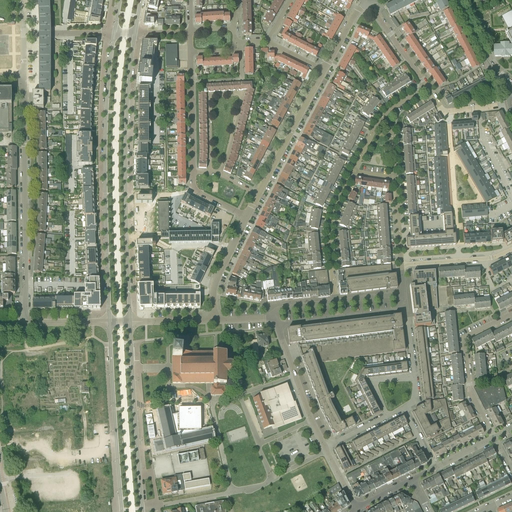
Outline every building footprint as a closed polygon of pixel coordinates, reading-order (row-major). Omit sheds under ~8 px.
[(38,0),(40,28),(51,27),(49,0),(38,0)] [(398,12),(406,8),(401,0),(398,0),(393,3),(398,12)] [(449,7),(445,0),(442,0),(435,4),(440,12),(449,7)] [(274,2),(271,7),(278,11),(281,6),(274,2)] [(297,2),(294,7),(299,11),(301,11),(302,9),(301,8),(303,5),(297,2)] [(389,16),(398,12),(393,3),(385,7),(389,16)] [(271,7),(268,12),(275,16),(278,11),(271,7)] [(294,7),(290,13),(296,16),(299,11),(294,7)] [(445,18),(446,18),(453,15),(450,9),(443,13),(444,15),(442,16),(443,19),(445,18)] [(268,12),(265,17),(272,21),(275,16),(268,12)] [(287,18),(296,23),(298,21),(295,19),(296,16),(290,13),(287,18)] [(334,21),(340,24),(343,18),(334,13),(332,16),(336,18),(334,21)] [(446,24),(446,25),(448,24),(455,20),(453,15),(446,18),(448,22),(446,23),(447,24),(446,24)] [(265,17),(262,22),(269,26),(272,21),(265,17)] [(292,23),(286,20),(283,26),(286,27),(284,30),(287,31),(288,29),(289,29),(292,23)] [(455,20),(448,24),(451,29),(458,25),(455,20)] [(331,26),(337,29),(340,24),(334,21),(331,26)] [(405,33),(411,28),(408,23),(401,28),(405,33)] [(454,34),(461,31),(458,25),(451,29),(454,34)] [(328,32),(334,35),(337,29),(331,26),(328,32)] [(40,28),(40,36),(40,38),(51,39),(51,27),(40,28)] [(359,35),(361,36),(364,30),(358,27),(353,38),(356,40),(359,35)] [(408,38),(412,36),(415,33),(414,32),(411,28),(405,33),(408,38)] [(288,43),(291,37),(286,34),(287,31),(284,30),(281,35),(284,37),(282,40),(288,43)] [(361,36),(367,38),(368,35),(370,32),(364,30),(361,36)] [(325,37),(331,40),(331,41),(334,35),(328,32),(327,34),(321,31),(319,34),(322,35),(325,37)] [(454,40),(456,39),(463,36),(461,31),(454,34),(454,36),(453,37),(455,40),(454,40)] [(511,55),(511,31),(509,33),(508,31),(507,31),(506,32),(507,34),(506,34),(511,45),(511,46),(509,46),(509,43),(501,44),(501,46),(495,46),(495,57),(502,56),(502,58),(510,57),(510,56),(511,55)] [(379,36),(376,38),(373,40),(372,41),(376,45),(382,41),(379,36)] [(405,40),(408,45),(415,40),(413,37),(412,36),(408,38),(405,40)] [(463,36),(456,39),(459,44),(466,41),(463,36)] [(288,43),(294,45),(297,39),(291,37),(288,43)] [(40,38),(40,92),(44,92),(50,92),(51,39),(40,38)] [(294,45),(299,48),(302,42),(297,39),(294,45)] [(408,45),(412,49),(418,45),(417,44),(417,43),(415,40),(408,45)] [(376,45),(379,50),(385,45),(382,41),(376,45)] [(461,49),(469,46),(466,41),(459,44),(461,49)] [(138,76),(137,79),(140,79),(139,82),(152,84),(153,75),(150,74),(150,72),(151,66),(152,62),(152,57),(153,52),(153,48),(155,48),(156,48),(157,47),(157,46),(157,43),(157,42),(156,42),(154,42),(144,42),(143,42),(142,42),(142,43),(141,46),(141,51),(140,56),(140,60),(139,65),(138,71),(138,76)] [(299,48),(305,51),(308,45),(305,44),(302,42),(299,48)] [(316,57),(319,51),(322,46),(319,44),(317,47),(316,49),(313,48),(311,54),(316,57)] [(179,61),(176,61),(176,45),(165,46),(166,68),(173,68),(179,68),(179,61)] [(311,54),(313,48),(312,47),(311,47),(308,45),(305,51),(311,54)] [(382,55),(389,50),(385,45),(379,50),(382,55)] [(415,54),(421,50),(419,46),(418,45),(412,49),(415,54)] [(347,51),(353,55),(355,52),(358,54),(360,51),(354,48),(350,46),(347,51)] [(462,55),(464,54),(471,51),(469,46),(461,49),(459,50),(461,54),(462,53),(463,54),(462,55)] [(382,55),(385,59),(392,55),(389,50),(382,55)] [(418,59),(425,54),(424,53),(423,53),(421,50),(415,54),(418,59)] [(344,57),(350,60),(353,55),(347,51),(344,57)] [(467,60),(474,56),(471,51),(464,54),(467,60)] [(421,64),(428,59),(425,55),(425,54),(418,59),(421,64)] [(385,59),(389,64),(396,60),(392,55),(385,59)] [(278,61),(278,62),(280,63),(283,65),(286,59),(281,56),(278,56),(277,59),(277,61),(278,61)] [(467,60),(469,65),(476,61),(474,56),(467,60)] [(341,63),(347,66),(350,60),(344,57),(341,63)] [(283,65),(289,68),(292,61),(286,59),(283,65)] [(425,69),(431,64),(428,59),(421,64),(425,69)] [(392,69),(399,64),(396,60),(389,64),(389,65),(390,66),(392,69)] [(289,68),(295,70),(298,64),(292,61),(289,68)] [(472,70),(475,68),(479,66),(476,61),(469,65),(470,66),(468,68),(470,71),(472,70)] [(344,71),(347,66),(341,63),(338,68),(341,70),(339,73),(342,74),(344,71)] [(295,70),(301,73),(304,67),(298,64),(295,70)] [(429,73),(435,69),(431,64),(425,69),(428,74),(429,73)] [(303,74),(301,79),(304,81),(309,70),(304,67),(301,73),(303,74)] [(432,78),(439,73),(436,68),(435,69),(429,73),(432,78)] [(352,80),(347,77),(342,74),(339,73),(336,78),(342,82),(344,83),(345,80),(350,83),(352,80)] [(432,78),(436,82),(442,78),(439,73),(432,78)] [(401,76),(406,85),(411,82),(410,79),(409,80),(405,74),(401,76)] [(402,87),(406,85),(401,76),(397,79),(402,87)] [(480,81),(483,87),(488,85),(485,78),(482,79),(480,77),(478,78),(480,81)] [(345,88),(340,85),(342,82),(336,78),(333,84),(339,87),(338,88),(344,91),(345,88)] [(436,82),(439,87),(446,82),(442,78),(436,82)] [(284,81),(299,89),(301,84),(294,81),(293,83),(285,79),(284,81)] [(398,90),(402,87),(397,79),(393,82),(398,90)] [(484,88),(483,87),(480,81),(477,83),(476,80),(474,81),(479,91),(484,88)] [(296,93),(299,89),(284,81),(283,81),(282,83),(288,86),(286,88),(289,90),(296,93)] [(474,93),(479,91),(474,81),(472,82),(473,85),(470,86),(474,93)] [(394,93),(398,90),(393,82),(389,84),(394,93)] [(246,90),(254,92),(254,90),(252,90),(252,83),(245,83),(245,90),(246,90)] [(326,89),(342,97),(343,95),(335,91),(336,88),(329,84),(326,89)] [(390,95),(394,93),(389,84),(385,87),(390,95)] [(207,92),(212,92),(212,85),(206,85),(206,87),(203,87),(203,90),(204,90),(204,93),(206,93),(207,93),(207,92)] [(469,96),(474,93),(470,86),(467,88),(466,86),(464,87),(469,96)] [(385,98),(390,95),(385,87),(381,89),(384,95),(383,96),(385,98)] [(463,98),(469,96),(464,87),(462,88),(463,90),(460,92),(463,98)] [(149,104),(148,104),(148,91),(149,91),(149,88),(138,88),(138,107),(149,107),(149,104)] [(294,98),(296,93),(289,90),(288,92),(280,88),(279,90),(278,90),(294,98)] [(0,133),(12,133),(12,90),(12,89),(0,89),(0,133)] [(342,97),(326,89),(324,93),(334,99),(336,100),(337,98),(340,99),(345,102),(346,100),(342,97)] [(292,102),(294,98),(278,90),(278,92),(283,95),(282,97),(284,98),(292,102)] [(459,101),(463,98),(460,92),(457,93),(456,91),(454,92),(459,101)] [(453,104),(459,101),(454,92),(452,93),(453,95),(450,97),(453,103),(453,104)] [(322,98),(334,105),(335,103),(335,102),(333,101),(334,99),(324,93),(322,98)] [(448,105),(453,103),(450,97),(448,93),(446,95),(447,97),(445,99),(448,105)] [(33,104),(44,104),(44,96),(33,96),(33,104)] [(369,100),(376,106),(380,101),(378,99),(377,101),(372,96),(369,100)] [(289,107),(292,102),(284,98),(283,101),(278,98),(277,100),(289,107)] [(338,107),(334,105),(322,98),(319,102),(329,108),(331,105),(333,107),(333,106),(337,108),(338,107)] [(287,111),(289,107),(277,100),(275,99),(274,101),(277,103),(276,105),(277,106),(287,111)] [(374,110),(376,106),(369,100),(366,104),(374,110)] [(317,107),(327,112),(333,116),(334,113),(328,110),(329,108),(319,102),(317,107)] [(434,112),(436,110),(431,102),(427,105),(431,111),(432,110),(434,112)] [(371,113),(374,110),(366,104),(363,107),(371,113)] [(432,113),(431,111),(427,105),(422,107),(427,114),(428,113),(430,115),(432,113)] [(285,116),(287,111),(277,106),(276,108),(273,107),(272,109),(285,116)] [(149,123),(148,123),(148,110),(149,110),(149,107),(138,107),(138,126),(149,126),(149,123)] [(315,111),(332,120),(333,118),(326,115),(327,112),(317,107),(315,111)] [(367,118),(371,113),(363,107),(360,111),(366,116),(365,117),(367,118)] [(424,115),(427,114),(422,107),(418,110),(423,118),(426,117),(424,115)] [(282,120),(285,116),(272,109),(271,111),(274,112),(273,115),(282,120)] [(422,120),(423,118),(418,110),(414,113),(418,119),(420,118),(422,120)] [(312,115),(319,119),(321,117),(330,122),(332,120),(315,111),(312,115)] [(497,112),(487,113),(488,118),(495,117),(497,121),(504,117),(501,112),(497,113),(497,112)] [(416,120),(418,119),(414,113),(410,115),(416,123),(418,122),(416,120)] [(280,124),(282,120),(273,115),(271,117),(266,114),(265,116),(280,124)] [(310,120),(327,129),(328,127),(318,122),(319,119),(312,115),(310,120)] [(413,125),(416,123),(410,115),(405,118),(407,121),(408,120),(410,124),(412,123),(413,125)] [(440,125),(443,124),(441,121),(442,121),(438,115),(436,116),(433,118),(437,124),(439,123),(440,125)] [(280,124),(265,116),(264,116),(262,121),(277,129),(280,124)] [(354,122),(363,126),(365,122),(356,117),(354,122)] [(504,117),(497,121),(500,126),(507,123),(504,117)] [(326,131),(327,129),(310,120),(307,124),(317,130),(319,127),(326,131)] [(361,130),(363,126),(354,122),(352,126),(361,130)] [(507,123),(500,126),(502,131),(505,130),(507,129),(510,128),(507,123)] [(305,128),(319,136),(321,131),(317,130),(307,124),(305,128)] [(150,142),(148,142),(148,128),(150,128),(149,126),(138,126),(138,145),(150,145),(150,142)] [(261,129),(274,136),(276,131),(266,126),(265,129),(262,127),(261,129)] [(358,134),(361,130),(352,126),(350,130),(358,134)] [(271,140),(274,136),(261,129),(260,132),(263,133),(262,135),(271,140)] [(317,137),(318,135),(305,129),(303,133),(309,137),(310,137),(312,139),(314,136),(317,137)] [(502,131),(500,132),(503,138),(510,134),(507,129),(505,130),(502,131)] [(356,139),(358,134),(350,130),(348,134),(356,139)] [(321,131),(319,136),(318,136),(322,138),(319,143),(328,147),(330,142),(333,138),(321,131)] [(354,143),(356,139),(348,134),(346,138),(354,143)] [(511,138),(510,134),(503,138),(506,143),(511,140),(511,138)] [(77,135),(77,166),(83,166),(91,166),(91,165),(91,156),(92,156),(92,151),(92,150),(92,145),(92,135),(91,135),(79,135),(77,135)] [(271,140),(262,135),(261,135),(260,138),(254,135),(254,136),(255,137),(254,137),(269,145),(271,140)] [(267,149),(269,145),(254,137),(253,139),(261,143),(259,146),(267,149)] [(298,142),(311,149),(314,143),(308,140),(307,141),(300,138),(298,142)] [(352,147),(354,143),(346,138),(344,142),(352,147)] [(315,151),(311,149),(298,142),(295,147),(306,152),(307,150),(314,153),(315,151)] [(341,147),(350,151),(352,147),(344,142),(341,147)] [(453,149),(453,150),(453,153),(455,152),(456,151),(458,154),(468,148),(465,143),(453,149)] [(264,154),(267,149),(259,146),(258,148),(251,144),(250,146),(254,149),(264,154)] [(293,151),(309,160),(310,158),(304,155),(306,152),(295,147),(293,151)] [(341,147),(339,151),(348,156),(350,151),(341,147)] [(262,158),(264,154),(254,149),(253,151),(248,148),(247,150),(247,151),(262,158)] [(468,148),(458,154),(461,160),(471,154),(468,148)] [(260,163),(262,158),(247,151),(246,152),(249,154),(247,156),(250,158),(260,163)] [(309,159),(309,160),(293,151),(291,156),(298,160),(305,163),(306,160),(308,161),(309,159)] [(471,154),(461,160),(465,165),(474,159),(471,154)] [(288,160),(303,168),(305,166),(298,163),(297,162),(298,160),(291,156),(288,160)] [(334,161),(343,165),(345,161),(339,157),(339,158),(337,156),(334,161)] [(258,167),(260,163),(250,158),(249,160),(246,158),(245,160),(258,167)] [(255,172),(258,167),(245,160),(241,159),(241,161),(246,164),(245,167),(255,172)] [(474,159),(465,165),(468,170),(478,165),(474,159)] [(302,170),(303,168),(288,160),(286,165),(295,169),(296,167),(302,170)] [(341,169),(343,165),(334,161),(332,165),(341,169)] [(284,169),(300,177),(301,175),(294,172),(295,169),(286,165),(284,169)] [(339,174),(341,169),(332,165),(330,169),(339,174)] [(478,165),(468,170),(471,176),(481,170),(478,165)] [(224,171),(231,174),(233,170),(226,166),(224,171)] [(253,176),(255,172),(245,167),(244,169),(239,166),(239,169),(253,176)] [(253,176),(239,169),(237,177),(240,178),(243,171),(244,172),(243,174),(245,174),(243,177),(251,181),(253,176)] [(299,179),(300,177),(284,169),(281,174),(291,178),(292,176),(299,179)] [(337,178),(339,174),(330,169),(328,173),(337,178)] [(481,170),(471,176),(474,181),(484,176),(481,170)] [(335,182),(337,178),(328,173),(326,178),(335,182)] [(279,178),(292,185),(293,182),(290,181),(292,179),(291,178),(281,174),(279,178)] [(484,176),(474,181),(477,187),(487,181),(484,176)] [(277,183),(284,186),(284,187),(284,186),(289,189),(290,189),(292,186),(292,187),(293,185),(292,185),(279,178),(277,183)] [(333,186),(335,182),(326,178),(324,182),(333,186)] [(487,181),(477,187),(481,192),(490,186),(487,181)] [(330,191),(333,186),(324,182),(321,186),(330,191)] [(273,190),(286,196),(288,192),(283,189),(283,188),(282,189),(276,185),(273,190)] [(328,195),(330,191),(321,186),(319,190),(328,195)] [(490,186),(481,192),(484,198),(494,192),(490,186)] [(287,197),(286,196),(273,190),(271,194),(285,201),(287,197)] [(326,199),(328,195),(319,190),(317,195),(326,199)] [(348,199),(354,202),(357,195),(352,192),(348,199)] [(494,192),(484,198),(487,203),(486,203),(487,204),(497,198),(494,192)] [(269,199),(282,205),(287,208),(289,203),(285,201),(271,194),(269,199)] [(185,195),(182,200),(181,201),(181,202),(180,204),(182,204),(184,206),(185,206),(190,197),(185,195)] [(315,199),(324,203),(326,199),(317,195),(315,199)] [(190,208),(195,199),(190,197),(185,206),(186,207),(189,208),(190,208)] [(497,207),(509,201),(508,198),(495,204),(497,207)] [(195,211),(199,202),(195,199),(190,208),(191,209),(194,210),(195,211)] [(269,199),(267,203),(264,208),(272,211),(277,214),(280,210),(282,205),(269,199)] [(316,205),(316,204),(322,208),(324,203),(315,199),(313,203),(315,204),(316,205)] [(218,243),(219,243),(219,237),(219,233),(219,224),(218,224),(211,224),(211,232),(169,233),(169,204),(170,203),(167,203),(167,200),(159,200),(159,203),(156,203),(156,204),(158,204),(158,231),(158,233),(157,233),(157,234),(161,234),(161,239),(169,239),(169,244),(170,244),(211,243),(212,243),(218,243)] [(200,213),(204,204),(199,202),(195,211),(196,211),(199,213),(200,213)] [(346,208),(356,211),(358,207),(348,203),(346,208)] [(205,216),(209,207),(204,204),(200,213),(201,214),(204,215),(205,216)] [(210,217),(214,209),(209,207),(205,216),(206,216),(208,218),(210,218),(210,217)] [(262,212),(279,221),(280,219),(270,214),(272,211),(264,208),(262,212)] [(277,225),(279,221),(262,212),(260,217),(272,223),(277,225)] [(343,216),(352,220),(354,216),(345,212),(343,216)] [(451,215),(443,215),(444,224),(445,232),(446,232),(447,235),(441,235),(434,236),(427,236),(420,237),(419,237),(419,235),(419,224),(418,216),(409,216),(409,225),(410,237),(413,237),(414,248),(421,247),(428,247),(435,246),(442,246),(449,245),(456,245),(455,234),(453,234),(453,232),(453,223),(452,214),(451,215)] [(257,221),(270,228),(272,225),(271,225),(272,223),(260,217),(257,221)] [(269,230),(270,228),(257,221),(255,226),(262,229),(262,230),(263,229),(265,231),(267,229),(269,230)] [(339,225),(349,229),(350,224),(341,221),(339,225)] [(315,231),(318,231),(319,225),(309,223),(308,228),(306,228),(305,231),(312,232),(315,232),(315,231)] [(252,233),(265,239),(267,235),(261,232),(254,228),(252,233)] [(490,231),(490,234),(491,243),(503,242),(502,240),(504,240),(505,241),(505,242),(506,245),(510,243),(511,243),(511,242),(511,230),(511,229),(507,231),(507,232),(505,233),(502,234),(502,231),(502,230),(497,231),(495,231),(490,231)] [(86,232),(85,232),(85,237),(90,237),(90,241),(95,241),(95,239),(95,237),(95,236),(95,235),(95,232),(86,233),(86,232)] [(264,242),(265,239),(252,233),(250,237),(260,243),(261,243),(262,241),(264,242)] [(85,241),(84,241),(84,246),(95,246),(95,242),(95,241),(90,241),(90,237),(85,237),(85,238),(85,239),(85,241)] [(247,242),(263,250),(264,250),(265,248),(259,245),(260,243),(250,237),(247,242)] [(262,252),(263,250),(247,242),(245,247),(252,250),(254,248),(262,252)] [(243,251),(261,260),(263,258),(260,256),(260,257),(251,253),(252,250),(245,247),(243,251)] [(203,254),(212,258),(213,258),(215,253),(212,252),(214,248),(206,248),(203,254)] [(260,262),(261,260),(243,251),(241,256),(252,261),(253,259),(260,262)] [(201,258),(210,263),(212,258),(203,254),(201,258)] [(238,260),(251,266),(254,262),(252,261),(241,256),(238,260)] [(201,258),(198,263),(208,267),(210,263),(201,258)] [(504,261),(503,261),(507,269),(508,269),(511,266),(508,258),(506,260),(506,259),(506,260),(504,261)] [(254,271),(256,268),(251,266),(238,260),(236,265),(247,270),(248,267),(254,271)] [(501,262),(498,263),(503,271),(507,269),(503,261),(501,262)] [(198,263),(196,267),(206,271),(208,267),(198,263)] [(496,264),(494,266),(498,274),(503,271),(498,263),(496,264)] [(247,275),(248,273),(247,273),(248,270),(247,270),(236,265),(234,269),(247,275)] [(397,288),(397,283),(396,275),(391,275),(391,265),(344,269),(345,276),(346,283),(347,293),(347,292),(350,291),(350,294),(351,294),(357,293),(358,293),(364,292),(365,292),(371,291),(372,291),(378,290),(379,291),(379,290),(386,289),(386,290),(386,287),(389,286),(389,289),(397,288)] [(281,300),(280,290),(280,287),(279,287),(277,266),(271,268),(272,271),(272,275),(274,292),(275,301),(281,300)] [(491,267),(489,268),(493,276),(498,274),(494,266),(493,266),(491,267)] [(196,267),(194,271),(204,276),(206,271),(196,267)] [(261,274),(261,277),(272,271),(271,268),(271,267),(261,273),(261,274)] [(246,277),(247,275),(234,269),(232,274),(242,279),(243,277),(244,276),(246,277)] [(330,297),(329,287),(327,270),(322,271),(315,272),(317,297),(319,297),(320,298),(330,297)] [(194,271),(192,276),(201,280),(204,276),(194,271)] [(437,310),(437,307),(435,271),(413,273),(414,286),(409,287),(413,314),(415,314),(416,317),(414,317),(415,328),(435,325),(433,310),(437,310)] [(310,298),(317,297),(315,272),(308,272),(309,281),(308,281),(310,298)] [(15,288),(15,281),(15,275),(6,275),(2,275),(2,282),(2,288),(2,294),(3,294),(3,297),(0,296),(0,309),(3,309),(3,308),(12,308),(12,294),(15,294),(15,288)] [(268,302),(275,301),(274,292),(272,275),(270,275),(270,276),(270,281),(262,282),(262,288),(263,294),(267,294),(268,302)] [(199,284),(201,280),(192,276),(190,280),(199,284)] [(242,287),(243,284),(243,282),(237,281),(236,281),(237,279),(231,276),(229,279),(227,287),(235,288),(236,287),(236,285),(242,287)] [(85,295),(74,295),(75,298),(75,309),(99,309),(98,279),(87,279),(85,279),(85,295)] [(281,300),(293,299),(292,289),(291,280),(285,280),(286,289),(280,290),(281,300)] [(302,299),(310,298),(308,281),(304,281),(304,282),(301,283),(300,283),(302,299)] [(293,300),(298,299),(302,299),(300,283),(297,284),(298,289),(297,289),(292,289),(293,299),(293,300)] [(347,294),(347,293),(346,283),(339,284),(340,295),(347,294)] [(240,297),(248,299),(250,289),(246,288),(246,285),(243,284),(242,287),(240,297)] [(139,286),(138,286),(139,307),(140,308),(139,308),(141,310),(141,311),(143,311),(144,309),(149,308),(153,308),(153,309),(155,310),(156,309),(158,310),(159,309),(160,309),(160,308),(167,308),(168,309),(170,308),(173,308),(174,309),(176,308),(179,308),(180,309),(182,308),(185,308),(186,309),(188,308),(191,308),(192,309),(194,308),(197,308),(198,309),(200,308),(200,296),(161,297),(157,297),(151,297),(151,296),(151,285),(150,285),(139,286)] [(226,295),(236,297),(237,289),(235,289),(236,287),(235,288),(227,287),(226,295)] [(263,294),(262,288),(256,287),(253,300),(260,301),(260,298),(264,298),(263,294)] [(505,308),(509,306),(505,297),(500,299),(505,308)] [(500,310),(505,308),(500,299),(495,302),(500,310)] [(301,358),(312,355),(314,354),(319,353),(322,362),(350,359),(350,357),(405,351),(400,315),(393,316),(393,319),(390,320),(390,317),(389,317),(383,318),(382,318),(375,319),(375,318),(375,319),(368,320),(368,319),(367,319),(367,320),(361,321),(361,320),(360,320),(360,321),(354,321),(353,321),(347,322),(346,322),(340,323),(339,323),(332,324),(325,325),(318,326),(318,325),(318,326),(311,327),(311,326),(310,326),(310,327),(304,328),(304,327),(303,327),(304,330),(300,330),(300,328),(287,329),(289,345),(296,344),(301,358)] [(506,338),(511,336),(506,327),(501,329),(506,338)] [(501,340),(506,338),(501,329),(497,331),(501,340)] [(497,342),(492,333),(491,330),(486,333),(491,342),(495,339),(497,343),(497,342)] [(497,342),(501,340),(497,331),(492,333),(497,342)] [(486,344),(491,342),(486,333),(481,335),(486,344)] [(252,341),(252,343),(254,361),(260,360),(258,348),(268,347),(267,341),(267,335),(257,337),(257,340),(252,341)] [(481,346),(486,344),(481,335),(477,337),(481,346)] [(477,349),(481,346),(477,337),(472,340),(474,343),(477,349)] [(172,372),(172,383),(172,384),(185,384),(206,383),(213,383),(213,387),(211,387),(211,395),(225,395),(225,388),(226,388),(226,384),(226,378),(226,375),(229,375),(229,373),(232,373),(233,373),(234,371),(235,369),(235,366),(235,364),(233,362),(231,362),(227,362),(227,352),(226,352),(218,352),(218,349),(217,349),(214,349),(214,352),(192,352),(189,352),(185,352),(183,351),(183,347),(173,346),(172,356),(172,364),(172,372)] [(304,365),(314,362),(312,355),(301,358),(304,365)] [(266,369),(278,365),(276,360),(272,362),(270,363),(269,360),(263,362),(266,369)] [(306,372),(317,369),(314,362),(304,365),(306,372)] [(270,373),(279,370),(278,365),(266,369),(268,374),(270,373)] [(365,378),(368,377),(367,368),(361,368),(359,374),(365,378)] [(309,379),(319,376),(317,369),(306,372),(309,379)] [(279,370),(270,373),(272,378),(277,376),(281,375),(279,370)] [(312,386),(322,383),(319,376),(309,379),(312,386)] [(357,386),(366,382),(364,379),(358,376),(355,381),(357,386)] [(360,391),(369,386),(367,382),(366,383),(366,382),(357,386),(360,391)] [(314,393),(324,390),(322,383),(312,386),(314,393)] [(273,429),(301,419),(296,406),(294,406),(287,384),(265,392),(265,394),(253,399),(264,429),(272,426),(273,429)] [(362,396),(371,391),(369,386),(360,391),(362,396)] [(485,411),(487,410),(507,400),(503,386),(474,388),(485,411)] [(317,401),(327,398),(324,390),(314,393),(317,401)] [(365,401),(374,396),(371,391),(362,396),(365,401)] [(367,406),(377,401),(374,396),(365,401),(367,406)] [(320,409),(327,405),(329,404),(327,398),(317,401),(320,409)] [(449,418),(447,419),(430,427),(424,416),(442,407),(439,402),(438,402),(437,400),(424,402),(424,404),(415,409),(416,411),(412,413),(416,420),(417,420),(419,425),(419,426),(420,426),(423,431),(422,431),(426,439),(429,437),(430,439),(442,433),(441,430),(443,429),(445,431),(451,428),(449,424),(450,423),(449,418)] [(370,411),(379,406),(377,401),(367,406),(370,411)] [(464,409),(467,407),(465,402),(457,406),(460,412),(465,410),(464,409)] [(323,415),(332,410),(329,404),(320,409),(323,415)] [(373,416),(382,412),(379,406),(370,411),(373,416)] [(465,416),(472,412),(470,406),(467,407),(464,409),(465,410),(460,412),(459,412),(462,418),(465,416)] [(172,408),(158,411),(164,440),(161,441),(163,451),(166,450),(167,451),(181,447),(182,447),(213,440),(214,440),(211,429),(180,436),(179,436),(174,416),(172,408)] [(491,417),(499,413),(496,408),(488,412),(491,417)] [(326,422),(336,417),(332,410),(323,415),(326,422)] [(465,416),(467,422),(469,421),(475,417),(472,412),(465,416)] [(494,423),(501,419),(499,413),(491,417),(494,423)] [(398,419),(403,428),(408,425),(403,416),(398,419)] [(330,429),(339,424),(336,417),(326,422),(330,429)] [(355,425),(352,418),(346,421),(350,428),(355,425)] [(398,430),(403,428),(398,419),(393,421),(398,430)] [(504,424),(501,419),(494,423),(497,428),(504,424)] [(345,431),(350,428),(346,421),(342,423),(341,424),(345,431)] [(392,433),(398,430),(393,421),(388,424),(392,433)] [(334,436),(345,431),(341,424),(340,424),(339,424),(330,429),(334,436)] [(387,436),(392,433),(388,424),(383,426),(387,436)] [(382,438),(387,436),(383,426),(378,429),(382,438)] [(484,433),(483,432),(480,426),(475,428),(479,436),(484,433)] [(473,439),(479,436),(475,428),(469,431),(473,439)] [(377,441),(382,438),(378,429),(372,432),(377,441)] [(468,442),(473,439),(469,431),(464,434),(468,442)] [(372,443),(377,441),(372,432),(367,434),(372,443)] [(367,446),(372,443),(367,434),(362,437),(367,446)] [(463,444),(468,442),(464,434),(459,437),(463,444)] [(462,444),(463,444),(459,437),(458,435),(452,438),(456,446),(462,443),(462,444)] [(362,449),(367,446),(362,437),(357,439),(362,449)] [(451,449),(456,446),(452,438),(447,441),(451,449)] [(357,451),(362,449),(357,439),(352,442),(352,443),(354,447),(356,450),(357,451)] [(446,451),(451,449),(447,441),(441,444),(442,445),(446,453),(447,452),(446,451)] [(511,445),(510,441),(503,444),(506,451),(507,450),(507,451),(507,453),(508,456),(509,456),(511,454),(511,452),(511,451),(511,450),(511,445)] [(421,467),(425,465),(426,461),(421,451),(417,453),(415,448),(418,446),(417,443),(409,444),(421,467)] [(415,470),(421,467),(409,444),(403,447),(415,470)] [(441,455),(446,453),(442,445),(437,448),(441,455)] [(336,456),(345,451),(342,446),(339,448),(333,451),(336,456)] [(409,473),(415,470),(403,447),(398,450),(409,473)] [(435,458),(441,455),(437,448),(431,450),(435,458)] [(493,456),(496,454),(493,448),(488,450),(492,460),(495,458),(493,456)] [(400,477),(409,473),(398,450),(389,454),(400,477)] [(490,461),(492,460),(488,450),(483,453),(483,454),(486,460),(489,458),(490,461)] [(345,451),(336,456),(339,461),(348,456),(345,451)] [(392,481),(400,477),(389,454),(381,458),(392,481)] [(479,456),(483,465),(488,463),(486,460),(483,454),(479,456)] [(348,456),(339,461),(341,466),(350,461),(348,456)] [(479,467),(483,465),(479,456),(475,459),(479,467)] [(387,484),(392,481),(381,458),(375,461),(387,484)] [(475,470),(479,467),(475,459),(470,461),(475,470)] [(350,461),(341,466),(344,471),(347,470),(353,467),(350,461)] [(381,487),(387,484),(375,461),(369,464),(381,487)] [(470,472),(475,470),(470,461),(466,463),(470,472)] [(466,474),(470,472),(466,463),(461,466),(466,474)] [(375,490),(381,487),(369,464),(364,467),(375,490)] [(461,477),(466,474),(461,466),(457,468),(461,477)] [(370,493),(375,490),(364,467),(359,470),(362,476),(365,483),(370,493)] [(456,479),(461,477),(457,468),(452,470),(455,476),(456,479)] [(452,477),(455,476),(452,470),(452,469),(447,471),(451,481),(453,479),(452,477)] [(362,476),(359,470),(352,473),(355,480),(356,479),(362,476)] [(448,479),(449,482),(448,482),(450,486),(451,488),(452,488),(451,485),(453,484),(451,481),(447,471),(441,474),(445,481),(448,479)] [(190,473),(182,475),(183,480),(184,482),(191,480),(190,473)] [(359,498),(363,496),(358,486),(356,482),(355,480),(352,473),(346,477),(356,497),(359,498)] [(175,479),(169,480),(170,486),(171,492),(171,494),(172,494),(177,493),(178,492),(178,491),(184,490),(182,481),(181,475),(180,475),(175,476),(174,476),(175,479)] [(434,478),(438,487),(441,486),(444,484),(440,475),(434,478)] [(438,501),(444,498),(438,487),(434,478),(428,481),(435,496),(438,501)] [(503,480),(506,487),(511,484),(508,478),(503,480)] [(209,479),(184,483),(185,490),(202,487),(210,486),(209,479)] [(500,489),(506,487),(503,480),(497,483),(500,489)] [(434,496),(435,496),(428,481),(422,484),(421,485),(427,496),(427,495),(429,494),(431,496),(433,495),(434,496)] [(370,493),(365,483),(362,485),(361,484),(358,486),(363,496),(370,493)] [(495,492),(500,489),(497,483),(492,485),(495,492)] [(334,500),(342,510),(344,509),(347,507),(348,504),(346,501),(347,501),(343,493),(338,484),(328,490),(334,500)] [(484,497),(490,494),(487,488),(484,484),(479,486),(481,489),(480,489),(481,491),(484,497)] [(490,494),(495,492),(492,485),(487,488),(490,494)] [(441,492),(444,498),(450,495),(448,491),(445,493),(441,486),(438,487),(441,492)] [(479,500),(484,497),(481,491),(476,493),(479,500)] [(414,511),(415,511),(413,509),(412,505),(414,501),(409,499),(401,494),(397,496),(404,511),(414,511)] [(470,504),(475,501),(472,495),(467,498),(470,504)] [(404,511),(397,496),(392,499),(398,511),(404,511)] [(464,507),(470,504),(467,498),(461,500),(464,507)] [(398,511),(392,499),(387,502),(392,511),(398,511)] [(335,511),(339,511),(342,510),(334,500),(329,503),(335,511)] [(459,509),(464,507),(461,500),(456,503),(459,509)] [(214,503),(206,504),(199,505),(197,506),(195,506),(196,511),(225,511),(224,501),(223,502),(223,501),(217,502),(214,503)] [(382,504),(385,511),(392,511),(387,502),(382,504)] [(320,511),(317,507),(314,504),(314,503),(312,504),(315,509),(316,511),(320,511)] [(328,511),(325,508),(322,503),(319,505),(323,511),(322,511),(328,511)] [(328,511),(335,511),(329,503),(326,505),(328,506),(325,508),(328,511)] [(454,511),(459,509),(456,503),(451,505),(454,511)]
